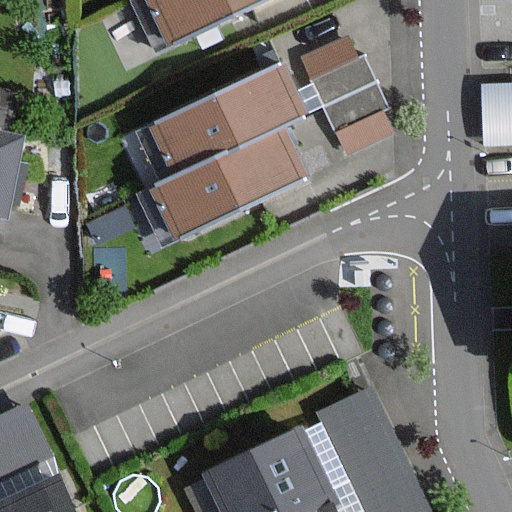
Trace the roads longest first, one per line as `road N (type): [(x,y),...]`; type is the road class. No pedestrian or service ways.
road 1 (residential): [(448,182),(0,400)]
road 2 (residential): [(448,182),(463,421),(498,511)]
road 3 (residential): [(443,0),(448,182)]
